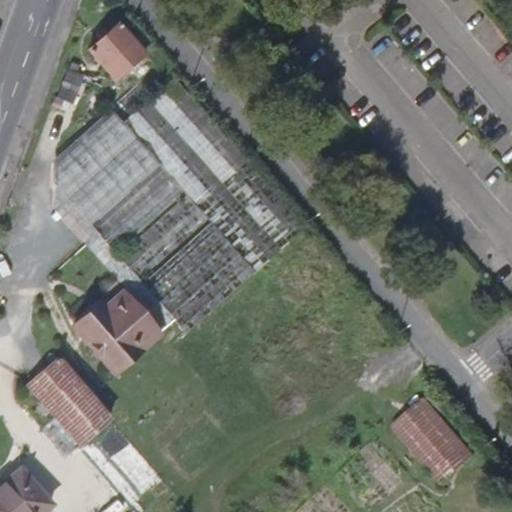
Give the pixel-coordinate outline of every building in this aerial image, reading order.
[(113,81),(141,57),(157,75),(119,107),(130,121),(173,84),(177,80),(134,30),(125,38),(119,30),(90,55),(113,81)] [(304,235),(173,84),(130,121),(129,122),(123,127),(160,169),(164,174),(185,198),(187,201),(207,224),(212,229),(254,278),(304,235)] [(160,169),(123,127),(115,117),(57,167),(57,191),(91,230),(160,169)] [(116,258),(185,198),(164,174),(95,235),(116,258)] [(139,284),(207,224),(187,201),(118,261),(139,284)] [(185,338),(254,278),(212,229),(143,289),(172,322),(185,338)] [(95,235),(91,230),(88,239),(84,248),(123,293),(159,333),(172,322),(143,289),(139,284),(118,261),(116,258),(95,235)] [(224,382),(348,275),(310,230),(304,235),(254,278),(185,338),(224,382)] [(113,375),(160,335),(159,333),(123,293),(95,316),(91,312),(72,328),(83,341),(113,375)] [(112,423),(59,361),(28,388),(79,450),(112,423)] [(478,464),(427,405),(396,431),(447,490),(478,464)] [(131,511),(164,484),(112,423),(79,450),(131,511)] [(0,511),(50,511),(52,511),(20,474),(0,492),(0,511)]
